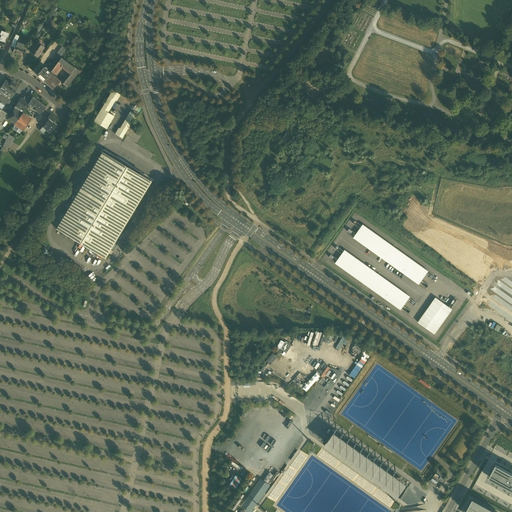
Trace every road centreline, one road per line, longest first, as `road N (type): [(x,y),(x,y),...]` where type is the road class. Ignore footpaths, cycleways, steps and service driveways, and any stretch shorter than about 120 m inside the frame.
road 1 (tertiary): [(146,14),(146,91),(163,139),(199,192),(500,413)]
road 2 (tertiary): [(509,410),(204,186),(160,111),(146,14)]
road 3 (track): [(253,227),(214,299),(225,328),(227,392),(207,448),(206,511)]
road 4 (track): [(511,184),(489,186),(380,160),(353,166),(302,235),(259,222)]
road 5 (track): [(0,266),(102,95),(128,70)]
